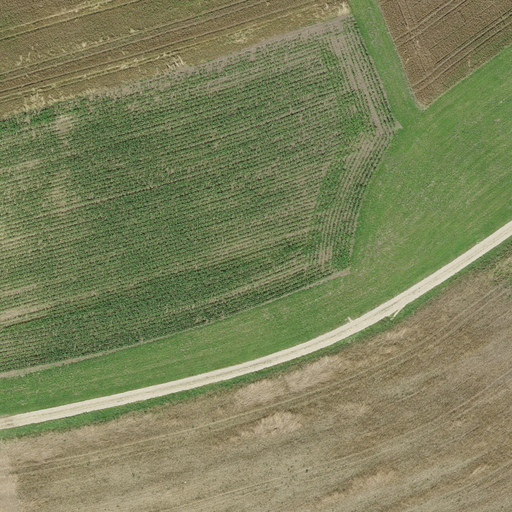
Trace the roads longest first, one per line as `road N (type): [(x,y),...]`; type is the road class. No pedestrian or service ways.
road 1 (track): [(0,427),(262,351),(409,284),(511,212)]
road 2 (track): [(397,119),(357,0)]
